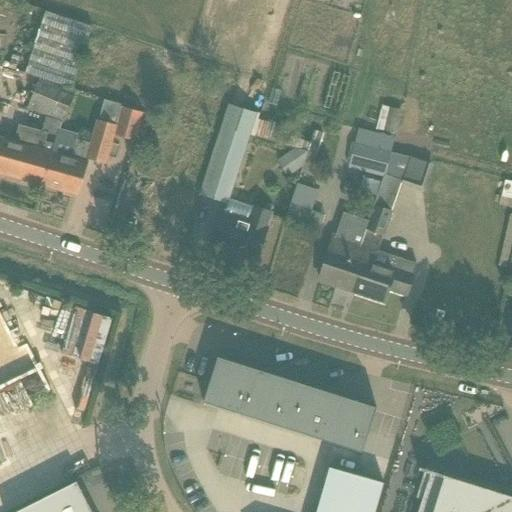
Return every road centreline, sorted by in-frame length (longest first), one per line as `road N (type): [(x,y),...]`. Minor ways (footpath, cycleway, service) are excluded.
road 1 (unknown): [(152,375),(293,450),(304,467),(304,495),(269,507),(211,476),(167,432)]
road 2 (tertiary): [(511,375),(340,336),(179,283)]
road 3 (unclassified): [(169,511),(140,424),(179,283)]
road 4 (tertiary): [(179,283),(0,224)]
